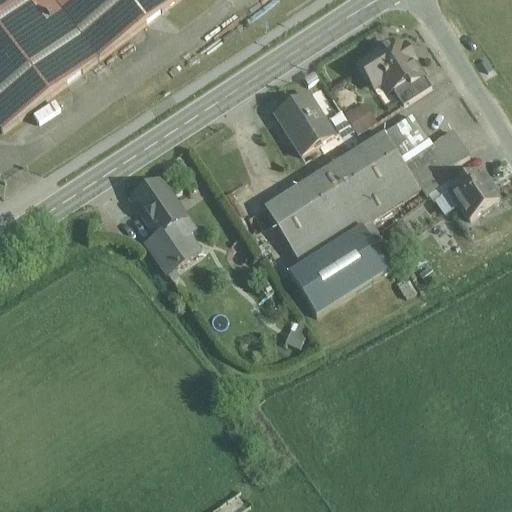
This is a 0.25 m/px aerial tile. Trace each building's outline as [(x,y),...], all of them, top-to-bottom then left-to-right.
[(0,0),(0,135),(2,138),(181,0),(0,0)] [(397,56),(393,49),(387,48),(379,53),(378,59),(359,71),(373,92),(383,85),(391,97),(394,96),(409,86),(411,90),(425,81),(415,67),(417,66),(406,50),(397,56)] [(409,86),(394,96),(404,112),(432,93),(425,81),(411,90),(409,86)] [(335,142),(308,101),(276,121),(302,163),(335,142)] [(346,121),(335,128),(345,143),(355,137),(346,121)] [(413,121),(385,139),(401,165),(429,146),(413,121)] [(452,137),(431,152),(446,175),(470,163),(452,137)] [(385,139),(265,214),(302,272),(421,197),(410,179),(401,165),(385,139)] [(431,152),(405,170),(419,190),(446,175),(431,152)] [(446,175),(419,190),(428,204),(454,186),(446,175)] [(480,177),(450,197),(471,227),(500,206),(480,177)] [(160,186),(132,205),(158,242),(186,222),(185,222),(160,186)] [(186,222),(158,242),(172,261),(161,269),(168,279),(200,257),(187,239),(195,234),(186,222),(185,222),(186,222)] [(396,245),(409,239),(403,226),(390,232),(396,245)]
